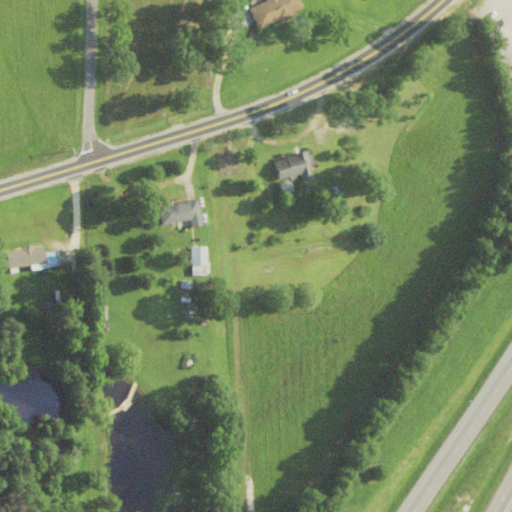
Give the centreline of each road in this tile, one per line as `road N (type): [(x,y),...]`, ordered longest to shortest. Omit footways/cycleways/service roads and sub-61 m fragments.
road 1 (secondary): [(0,189),(301,91),(383,45),(440,0)]
road 2 (motorway): [(511,366),(413,511)]
road 3 (residential): [(92,161),(91,0)]
